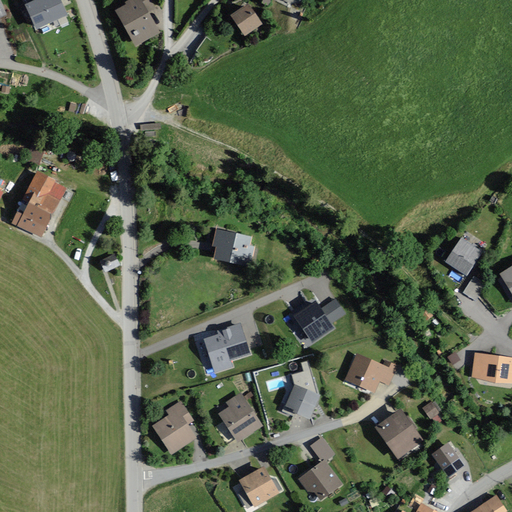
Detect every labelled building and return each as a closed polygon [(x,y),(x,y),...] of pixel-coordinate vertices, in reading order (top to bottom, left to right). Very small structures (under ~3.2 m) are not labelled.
[(0,0),(0,19),(9,16),(0,0)] [(66,17),(58,0),(25,0),(29,8),(28,9),(38,30),(66,17)] [(160,33),(150,13),(157,9),(151,0),(127,0),(124,2),(126,5),(115,10),(135,46),(160,33)] [(263,24),(250,3),(231,14),(244,35),(263,24)] [(46,152),(31,147),(27,158),(42,164),(46,152)] [(69,188),(39,174),(26,200),(32,203),(26,215),(21,213),(15,225),(43,239),(69,188)] [(253,236),(218,229),(213,257),(248,263),(253,236)] [(481,253),(462,241),(447,265),(466,277),(481,253)] [(511,270),(498,279),(511,302),(511,270)] [(485,285),(474,278),(465,294),(476,301),(485,285)] [(293,315),(313,344),(334,329),(331,324),(347,313),(336,298),(321,308),(316,300),(293,315)] [(218,335),(204,339),(215,373),(233,367),(232,361),(252,355),(241,322),(217,330),(218,335)] [(469,377),(511,383),(511,358),(472,353),(469,377)] [(379,366),(351,355),(341,381),(369,392),(374,381),(386,386),(394,365),(382,361),(379,366)] [(312,396),(287,387),(278,410),(303,420),(312,396)] [(257,426),(236,394),(220,404),(223,408),(213,415),(231,443),(257,426)] [(192,423),(177,402),(163,412),(166,416),(148,428),(168,457),(193,440),(184,428),(192,423)] [(424,407),(430,419),(440,415),(434,402),(424,407)] [(418,441),(394,410),(369,429),(393,460),(418,441)] [(334,456),(321,438),(308,447),(319,462),(296,478),(313,501),(339,483),(325,462),(334,456)] [(452,438),(434,442),(440,466),(457,461),(452,438)] [(274,493),(259,468),(233,483),(248,508),(274,493)] [(499,511),(502,510),(492,497),(470,511),(499,511)]
